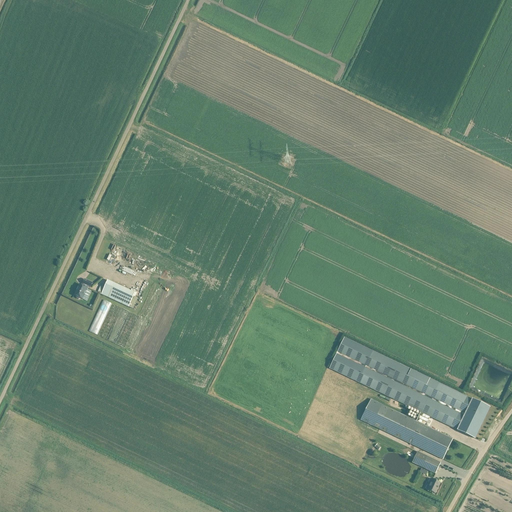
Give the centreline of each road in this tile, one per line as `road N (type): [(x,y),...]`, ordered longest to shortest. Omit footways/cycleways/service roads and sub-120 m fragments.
road 1 (unclassified): [(0,399),(188,0)]
road 2 (unclassified): [(447,511),(511,410)]
